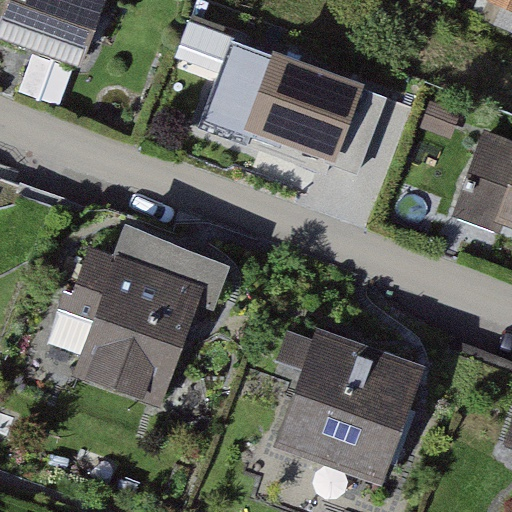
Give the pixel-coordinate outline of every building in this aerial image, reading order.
[(0,0),(0,34),(83,63),(104,0),(0,0)] [(511,0),(491,0),(511,8),(511,0)] [(360,85),(231,45),(206,127),(335,166),(360,85)] [(511,150),(478,140),(452,219),(511,238),(511,150)] [(218,302),(75,251),(36,357),(179,409),(218,302)] [(424,379),(306,342),(268,462),(386,499),(424,379)] [(511,511),(511,483),(503,511),(511,511)]
